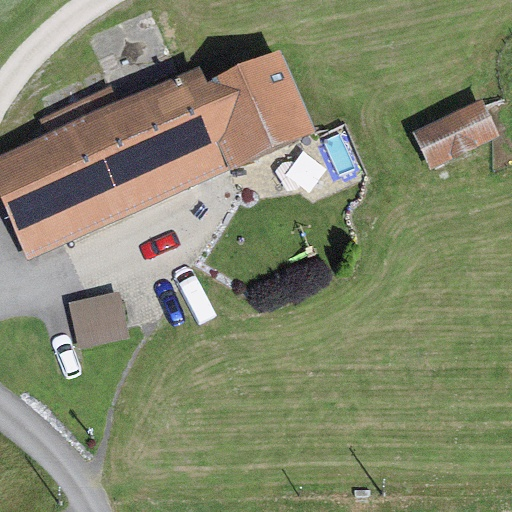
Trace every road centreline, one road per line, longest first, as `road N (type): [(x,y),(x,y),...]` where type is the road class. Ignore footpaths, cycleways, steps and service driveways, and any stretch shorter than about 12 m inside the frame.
road 1 (track): [(0,407),(92,511)]
road 2 (track): [(0,92),(8,76),(98,0)]
